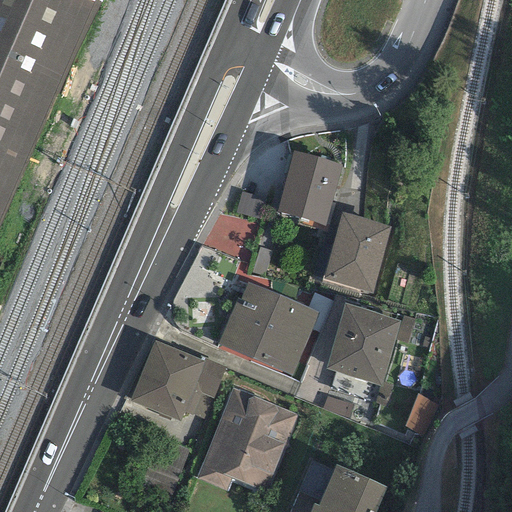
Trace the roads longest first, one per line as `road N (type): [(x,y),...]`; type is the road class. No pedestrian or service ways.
road 1 (primary): [(33,511),(178,191)]
road 2 (tertiary): [(178,191),(270,128),(350,96)]
road 3 (residential): [(423,511),(441,434),(496,395),(511,371)]
road 4 (primary): [(178,191),(241,54)]
road 5 (tertiary): [(350,96),(402,60),(425,0)]
